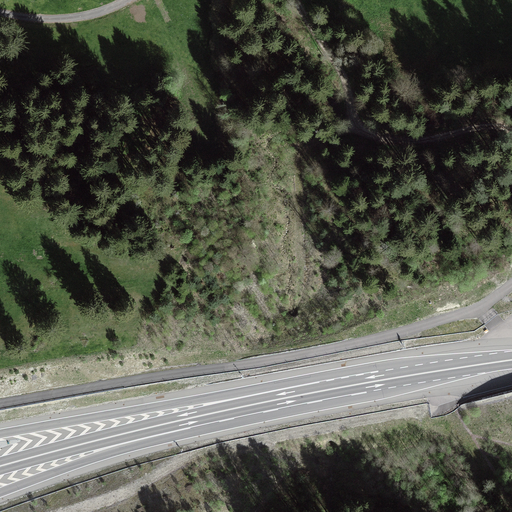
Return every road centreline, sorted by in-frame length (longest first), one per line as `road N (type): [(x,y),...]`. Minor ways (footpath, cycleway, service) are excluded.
road 1 (trunk): [(328,389),(300,381),(0,433)]
road 2 (track): [(296,0),(366,129),(389,142),(511,129)]
road 3 (trunk): [(0,492),(180,435),(198,416)]
road 4 (trunk): [(0,466),(198,416)]
road 5 (trunk): [(328,389),(511,360)]
road 6 (trunk): [(198,416),(328,389)]
